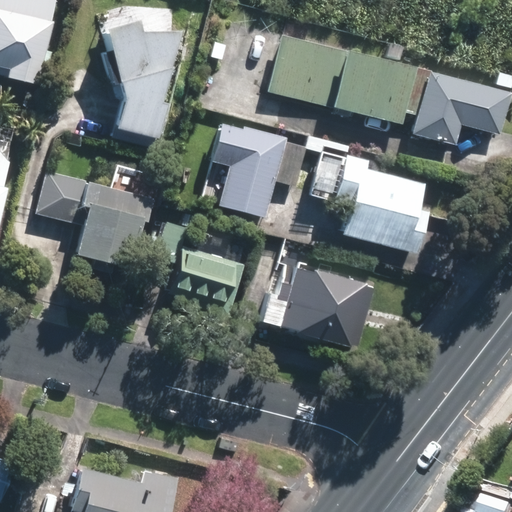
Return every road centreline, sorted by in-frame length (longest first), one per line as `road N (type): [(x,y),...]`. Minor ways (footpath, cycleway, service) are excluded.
road 1 (residential): [(0,343),(314,424),(349,453),(363,500)]
road 2 (primary): [(363,500),(511,304)]
